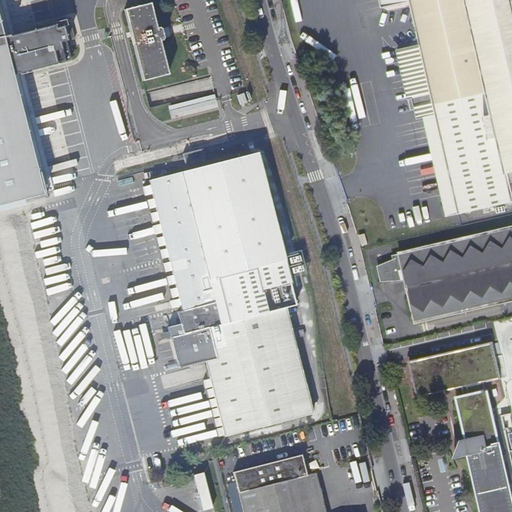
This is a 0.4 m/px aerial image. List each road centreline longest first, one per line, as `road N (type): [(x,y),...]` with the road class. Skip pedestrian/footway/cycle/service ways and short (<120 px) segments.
road 1 (unclassified): [(259,0),(337,247),(401,511)]
road 2 (unknown): [(329,0),(375,154),(366,179),(320,195)]
road 3 (unknown): [(379,418),(219,450)]
